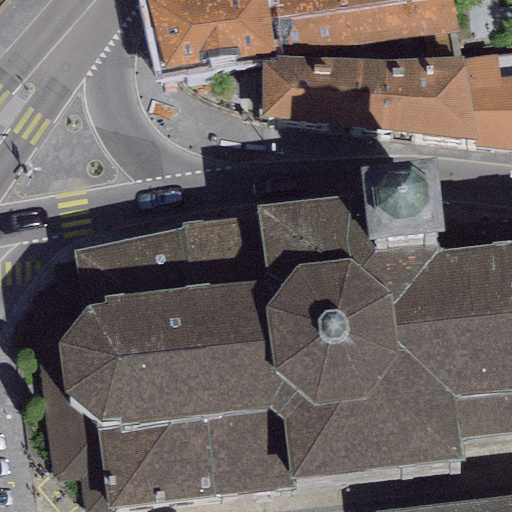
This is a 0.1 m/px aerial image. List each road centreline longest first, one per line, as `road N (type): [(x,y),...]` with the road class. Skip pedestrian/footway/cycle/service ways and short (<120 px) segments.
road 1 (residential): [(511,185),(433,175),(197,197)]
road 2 (residential): [(197,197),(144,154),(122,122),(82,16)]
road 3 (residential): [(197,197),(0,228)]
road 4 (secondary): [(0,120),(82,16)]
